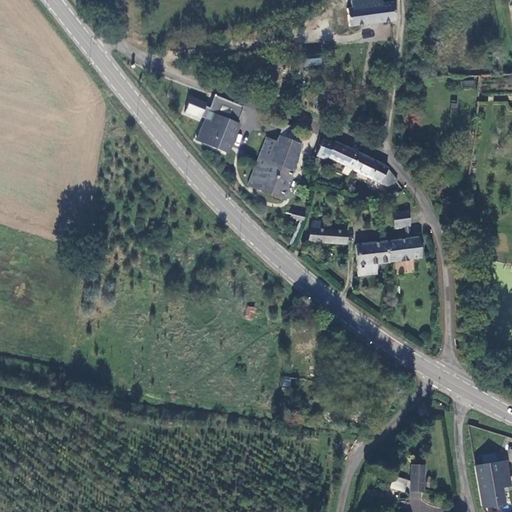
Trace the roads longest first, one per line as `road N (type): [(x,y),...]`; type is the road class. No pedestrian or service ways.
road 1 (tertiary): [(93,50),(247,229),(332,303),(438,374)]
road 2 (unclassified): [(93,50),(118,44),(385,155)]
road 3 (unclassified): [(385,155),(424,202),(441,243),(449,351),(438,374)]
road 4 (unclassified): [(385,155),(401,0)]
road 5 (unclassified): [(469,391),(459,432),(472,511)]
